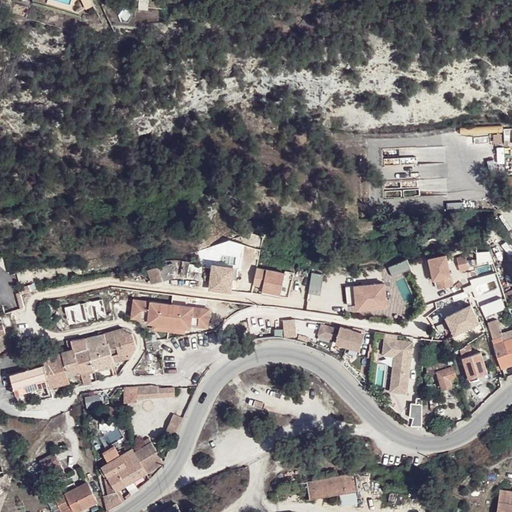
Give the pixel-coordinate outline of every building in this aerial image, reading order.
[(511,143),(511,127),(503,128),(504,144),(511,143)] [(443,163),(416,164),(416,156),(383,157),(384,179),(443,177),(443,163)] [(478,254),(479,261),(488,260),(488,253),(478,254)] [(458,272),(467,271),(466,256),(456,257),(458,272)] [(428,260),(432,290),(451,288),(447,257),(428,260)] [(457,274),(455,258),(448,259),(449,274),(457,274)] [(163,269),(161,261),(138,266),(143,282),(168,274),(167,268),(163,269)] [(284,289),(289,265),(269,261),(264,286),(284,289)] [(388,305),(386,281),(346,284),(348,303),(357,302),(358,304),(365,303),(366,307),(388,305)] [(19,296),(22,308),(25,307),(25,304),(32,301),(31,298),(29,298),(28,295),(23,297),(23,295),(19,296)] [(486,315),(499,310),(493,296),(481,300),(486,315)] [(208,309),(133,299),(131,317),(140,318),(148,319),(148,322),(153,323),(153,329),(183,332),(184,327),(189,327),(190,324),(198,325),(206,326),(208,309)] [(456,338),(466,332),(463,327),(466,326),(465,323),(462,324),(457,314),(446,319),(456,338)] [(363,348),(368,328),(342,322),(341,326),(322,321),(318,334),(338,339),(337,341),(363,348)] [(104,333),(107,343),(108,343),(114,360),(131,356),(136,348),(132,335),(124,331),(123,328),(104,333)] [(155,332),(145,335),(147,343),(157,340),(155,332)] [(85,338),(88,349),(107,343),(104,333),(85,338)] [(416,337),(386,334),(384,353),(395,355),(390,390),(409,393),(416,337)] [(503,368),(511,364),(511,338),(508,339),(507,337),(504,337),(505,340),(493,345),(501,368),(503,368)] [(71,341),(73,349),(75,352),(75,353),(88,349),(85,338),(71,341)] [(107,343),(88,349),(94,368),(107,364),(108,368),(114,365),(116,365),(114,360),(108,343),(107,343)] [(470,343),(460,349),(469,378),(488,372),(481,351),(473,353),(470,343)] [(75,352),(73,349),(62,352),(69,376),(81,372),(75,353),(75,352)] [(88,349),(75,353),(81,372),(94,368),(88,349)] [(48,378),(50,385),(52,394),(53,397),(57,396),(55,389),(58,388),(57,385),(70,381),(69,376),(62,352),(42,358),(44,364),(48,378)] [(449,379),(456,377),(452,366),(442,370),(441,365),(445,364),(443,359),(439,360),(438,358),(426,362),(427,375),(437,372),(443,389),(451,386),(449,379)] [(44,364),(25,370),(11,374),(14,387),(16,394),(47,386),(50,385),(48,378),(44,364)] [(506,378),(511,375),(511,364),(503,368),(506,378)] [(458,384),(456,377),(449,379),(451,386),(458,384)] [(137,386),(137,397),(159,396),(158,387),(158,385),(154,385),(137,386)] [(124,397),(137,397),(137,386),(123,387),(124,397)] [(158,387),(159,396),(186,395),(185,386),(158,387)] [(410,402),(410,425),(421,425),(421,402),(410,402)] [(176,435),(184,417),(174,412),(165,432),(175,437),(176,435)] [(134,451),(146,473),(164,462),(151,441),(134,451)] [(103,452),(109,461),(120,455),(114,445),(103,452)] [(111,507),(122,500),(117,490),(146,473),(134,451),(132,448),(102,466),(108,476),(104,478),(111,507)] [(50,483),(66,475),(54,452),(39,460),(50,483)] [(341,493),(357,490),(354,472),(307,480),(310,497),(341,493)] [(75,511),(97,501),(87,481),(57,497),(61,505),(57,507),(59,511),(75,511)] [(187,493),(195,489),(194,485),(185,489),(187,493)] [(511,511),(511,489),(499,488),(496,511),(511,511)] [(359,502),(357,490),(341,493),(342,505),(359,502)] [(75,511),(101,511),(102,511),(97,501),(75,511)]
